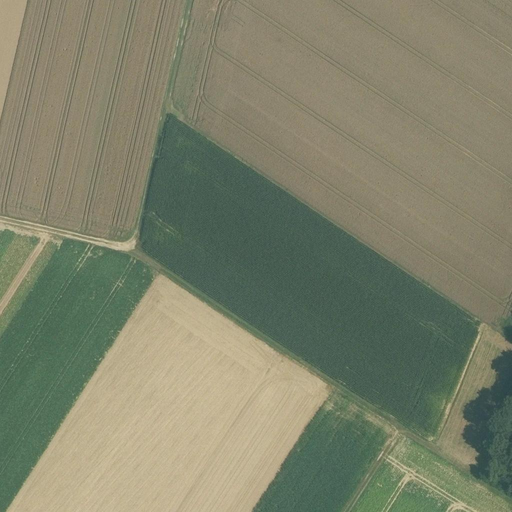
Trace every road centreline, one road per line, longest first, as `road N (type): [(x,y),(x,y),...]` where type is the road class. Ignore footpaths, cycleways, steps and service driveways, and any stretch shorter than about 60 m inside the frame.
road 1 (track): [(0,222),(141,255),(511,498)]
road 2 (track): [(141,255),(197,0)]
